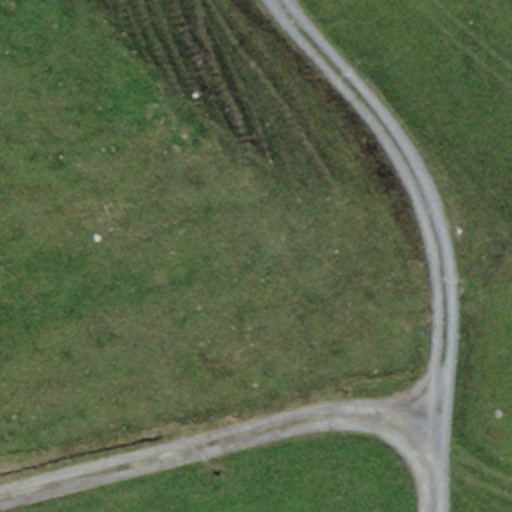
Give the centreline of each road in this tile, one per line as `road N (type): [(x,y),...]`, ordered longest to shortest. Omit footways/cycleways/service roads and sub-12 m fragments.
road 1 (track): [(436,449),(445,351),(441,259),(423,195),(396,143),(279,0)]
road 2 (track): [(436,449),(400,420),(349,413),(0,497)]
